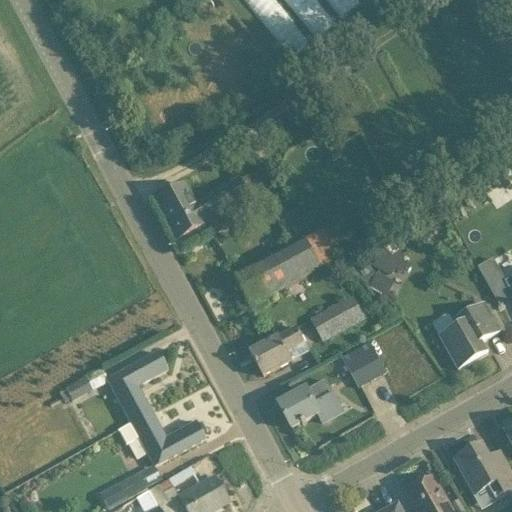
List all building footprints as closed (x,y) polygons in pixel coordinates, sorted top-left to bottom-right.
[(308,49),(270,0),(238,0),(287,65),(308,49)] [(312,0),(279,0),(313,44),(334,27),(312,0)] [(319,0),(337,23),(358,7),(352,0),(319,0)] [(511,170),(498,177),(499,179),(493,182),(498,187),(504,189),(510,190),(511,190),(511,170)] [(185,187),(176,192),(158,202),(180,243),(198,233),(266,195),(254,174),(240,181),(239,179),(195,204),(185,187)] [(329,228),(254,269),(236,279),(252,309),(322,271),(321,270),(344,257),(329,228)] [(396,270),(401,262),(383,252),(374,269),(392,279),(396,270)] [(364,280),(371,289),(377,276),(374,273),(367,262),(357,268),(364,280)] [(383,296),(391,282),(378,275),(377,276),(371,289),(370,289),(383,296)] [(310,323),(323,345),(366,322),(353,299),(310,323)] [(453,323),(456,329),(440,338),(449,355),(459,373),(489,356),(482,345),(501,334),(491,317),(485,305),(453,323)] [(279,339),(255,352),(250,354),(264,379),(293,363),(288,354),(305,345),(297,331),(280,340),(279,339)] [(406,402),(437,385),(413,341),(381,359),(406,402)] [(107,386),(130,427),(151,415),(137,390),(168,373),(158,355),(106,384),(107,386)] [(85,381),(66,392),(71,401),(72,404),(92,394),(85,381)] [(343,415),(334,397),(325,383),(308,393),(307,392),(279,407),(293,432),(302,426),(303,428),(307,426),(306,424),(319,417),(324,426),(343,415)] [(138,442),(153,469),(154,470),(205,442),(196,424),(165,441),(151,415),(130,427),(118,433),(126,448),(138,442)] [(511,493),(511,474),(505,461),(494,467),(482,447),(456,462),(476,498),(490,490),(497,502),(511,493)] [(184,481),(194,475),(191,469),(181,474),(184,481)] [(138,477),(116,488),(100,497),(107,511),(108,511),(124,504),(146,492),(146,491),(138,477)] [(172,490),(162,496),(171,511),(183,511),(184,511),(216,511),(229,505),(215,480),(178,501),(172,490)] [(451,511),(434,480),(408,495),(417,511),(451,511)] [(171,511),(162,496),(157,486),(147,491),(149,494),(136,501),(141,511),(171,511)]
